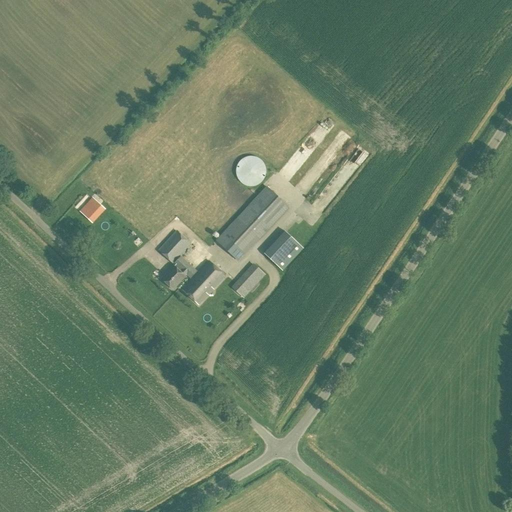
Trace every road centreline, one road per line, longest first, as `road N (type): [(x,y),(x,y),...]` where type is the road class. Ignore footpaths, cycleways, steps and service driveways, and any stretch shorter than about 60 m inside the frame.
road 1 (unclassified): [(280,447),(511,120)]
road 2 (unclassified): [(280,447),(0,187)]
road 3 (unclassified): [(177,511),(280,447)]
